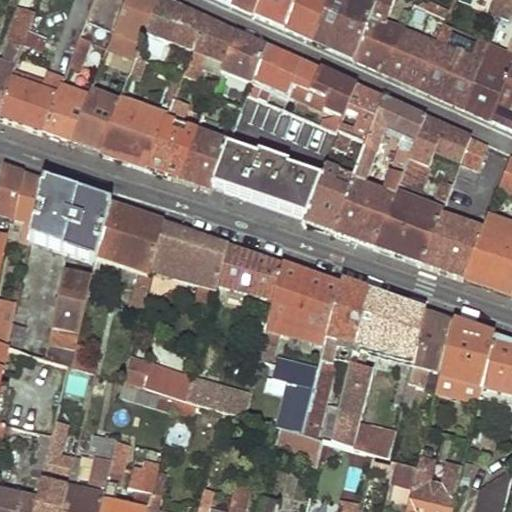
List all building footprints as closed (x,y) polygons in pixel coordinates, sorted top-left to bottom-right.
[(155,0),(127,0),(108,50),(137,61),(159,1),(155,0)] [(233,0),(230,7),(243,13),(254,18),(260,0),(233,0)] [(260,0),(254,18),(271,25),(286,32),(297,0),(260,0)] [(297,0),(286,32),(301,39),(313,44),(326,7),(328,4),(319,0),(297,0)] [(378,0),(368,27),(354,63),(378,73),(386,77),(402,36),(380,28),(383,18),(386,20),(394,0),(378,0)] [(453,1),(450,0),(437,0),(431,17),(444,24),(453,1)] [(159,1),(137,61),(145,64),(154,40),(184,52),(175,75),(183,78),(188,66),(192,55),(205,22),(183,12),(159,1)] [(326,7),(313,44),(334,54),(354,63),(368,27),(326,7)] [(0,65),(0,107),(10,83),(35,18),(21,11),(7,44),(9,45),(1,66),(0,65)] [(444,24),(431,17),(426,31),(439,39),(444,24)] [(205,22),(192,55),(205,60),(224,67),(235,36),(221,29),(205,22)] [(235,36),(224,67),(219,78),(252,90),(268,51),(253,44),(235,36)] [(418,42),(402,36),(386,77),(395,81),(403,85),(418,42)] [(78,74),(89,46),(78,42),(67,70),(78,74)] [(435,48),(418,42),(403,85),(412,89),(419,92),(435,48)] [(435,48),(419,92),(442,103),(465,113),(486,56),(479,53),(473,69),(436,46),(435,48)] [(486,56),(465,113),(478,119),(492,125),(510,74),(511,69),(511,58),(488,49),(486,56)] [(108,50),(107,53),(100,70),(130,79),(137,61),(108,50)] [(268,51),(252,90),(249,98),(257,101),(261,88),(294,101),(294,100),(297,95),(325,107),(323,113),(328,115),(321,131),(337,138),(338,136),(356,90),(318,73),(286,59),(268,51)] [(192,55),(188,66),(200,71),(205,60),(192,55)] [(137,61),(130,79),(128,83),(125,92),(133,95),(145,64),(137,61)] [(188,66),(183,78),(195,84),(200,71),(188,66)] [(511,75),(510,74),(492,125),(511,133),(511,75)] [(175,75),(163,106),(172,109),(173,104),(183,78),(175,75)] [(10,83),(0,107),(0,121),(21,129),(41,137),(58,92),(60,87),(43,81),(38,94),(10,83)] [(87,104),(71,147),(87,152),(100,157),(119,106),(125,92),(128,83),(123,81),(116,100),(92,91),(87,104)] [(368,96),(356,90),(338,136),(351,141),(352,136),(359,140),(357,144),(366,148),(383,103),(368,96)] [(58,92),(41,137),(59,143),(71,147),(87,104),(58,92)] [(214,93),(210,101),(224,106),(227,98),(214,93)] [(325,107),(297,95),(294,100),(323,113),(325,107)] [(210,101),(204,118),(218,123),(224,106),(210,101)] [(353,182),(332,238),(354,245),(374,252),(396,199),(400,188),(412,157),(399,151),(382,194),(364,186),(382,139),(386,130),(418,143),(426,122),(402,112),(383,103),(366,148),(361,163),(353,182)] [(166,123),(146,173),(165,180),(179,184),(197,135),(181,129),(188,110),(173,104),(172,109),(166,123)] [(119,106),(100,157),(125,166),(146,173),(166,123),(119,106)] [(426,122),(418,143),(412,157),(400,188),(421,197),(436,158),(450,164),(437,202),(446,206),(461,167),(470,143),(445,131),(426,122)] [(418,143),(386,130),(382,139),(399,146),(397,150),(399,151),(412,157),(418,143)] [(197,135),(179,184),(195,190),(209,195),(212,188),(228,149),(229,146),(197,135)] [(337,138),(332,152),(344,156),(351,141),(338,136),(337,138)] [(470,143),(461,167),(479,173),(488,151),(479,147),(470,143)] [(357,144),(351,159),(361,163),(366,148),(357,144)] [(228,149),(212,188),(304,222),(320,182),(288,171),(290,167),(261,156),(258,161),(228,149)] [(494,153),(487,169),(496,172),(494,179),(502,182),(510,161),(494,153)] [(511,161),(510,161),(502,182),(498,192),(511,197),(511,161)] [(320,182),(304,222),(303,226),(302,227),(318,233),(332,238),(353,182),(324,171),(320,182)] [(0,185),(0,219),(14,222),(23,180),(3,173),(0,185)] [(23,180),(14,222),(26,224),(22,245),(28,247),(29,245),(42,187),(32,183),(23,180)] [(42,187),(29,245),(93,268),(108,209),(74,198),(42,187)] [(396,199),(374,252),(400,261),(422,269),(442,217),(396,199)] [(108,209),(93,268),(89,285),(86,297),(94,300),(103,264),(138,273),(128,311),(141,314),(150,276),(162,228),(131,218),(108,209)] [(442,217),(422,269),(444,277),(463,283),(480,238),(446,225),(450,214),(444,212),(442,217)] [(480,238),(463,283),(490,293),(511,300),(511,296),(511,230),(487,221),(480,238)] [(192,239),(162,228),(150,276),(204,292),(199,309),(211,311),(217,289),(227,251),(192,239)] [(227,251),(217,289),(274,303),(282,270),(251,259),(227,251)] [(282,270),(274,303),(258,363),(269,367),(279,331),(315,340),(314,345),(325,348),(340,290),(311,280),(282,270)] [(65,279),(43,365),(67,371),(73,348),(86,297),(89,285),(65,279)] [(352,294),(340,290),(325,348),(318,373),(302,434),(311,436),(317,433),(339,347),(353,351),(366,299),(352,294)] [(366,299),(353,351),(339,413),(333,438),(330,448),(388,464),(395,437),(371,430),(368,439),(356,436),(371,375),(354,372),(356,365),(362,366),(364,355),(371,357),(378,354),(391,357),(391,361),(403,364),(392,407),(401,410),(402,406),(423,319),(391,308),(366,299)] [(0,352),(4,353),(9,327),(14,309),(0,305),(0,352)] [(423,319),(402,406),(410,408),(415,391),(422,392),(427,374),(439,377),(451,329),(435,323),(423,319)] [(23,331),(9,327),(4,353),(15,357),(17,357),(23,331)] [(451,329),(439,377),(426,431),(439,434),(447,401),(475,409),(478,394),(491,343),(470,335),(451,329)] [(511,349),(491,343),(478,394),(511,401),(511,349)] [(73,348),(67,371),(96,380),(98,370),(86,367),(89,352),(73,348)] [(28,369),(24,382),(48,389),(45,404),(58,408),(67,371),(43,365),(17,357),(15,357),(13,366),(28,369)] [(123,388),(138,392),(176,403),(186,406),(193,381),(193,380),(129,361),(123,388)] [(278,362),(273,383),(289,387),(279,432),(301,439),(302,434),(318,373),(278,362)] [(71,376),(67,392),(83,396),(87,380),(71,376)] [(193,381),(186,406),(197,409),(243,422),(250,396),(193,381)] [(176,403),(138,392),(134,404),(173,415),(173,413),(176,403)] [(186,406),(176,403),(173,413),(195,419),(197,409),(186,406)] [(28,416),(23,435),(41,439),(51,441),(58,408),(45,404),(42,419),(28,416)] [(35,507),(34,511),(61,511),(66,493),(50,489),(69,410),(58,408),(51,441),(44,472),(35,507)] [(328,411),(322,435),(333,438),(339,413),(328,411)] [(461,417),(455,443),(466,445),(472,421),(461,417)] [(301,439),(279,432),(273,456),(318,467),(324,446),(301,439)] [(66,493),(61,511),(99,511),(115,444),(115,442),(94,437),(88,462),(82,461),(82,464),(73,461),(66,493)] [(41,439),(33,470),(44,472),(51,441),(41,439)] [(115,444),(99,511),(129,511),(112,508),(116,490),(118,491),(129,448),(115,444)] [(416,472),(408,505),(439,511),(449,511),(459,472),(445,468),(439,489),(427,486),(432,465),(426,464),(428,454),(421,452),(416,472)] [(132,472),(127,493),(137,495),(135,506),(149,508),(157,478),(159,469),(145,466),(143,475),(132,472)] [(416,472),(395,466),(386,501),(407,507),(408,505),(416,472)] [(503,511),(511,475),(511,473),(477,494),(483,504),(473,511),(503,511)] [(147,511),(160,511),(168,480),(157,478),(149,508),(147,511)] [(242,511),(248,488),(236,485),(229,511),(242,511)] [(198,511),(209,511),(210,511),(214,495),(203,492),(198,511)] [(307,511),(328,511),(330,506),(310,501),(307,511)] [(0,502),(0,511),(34,511),(35,507),(0,502)]
